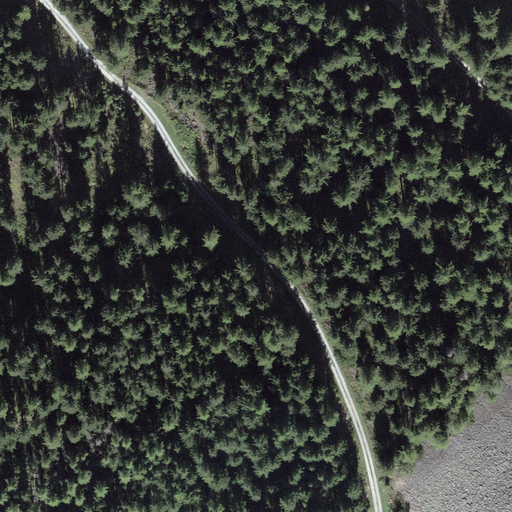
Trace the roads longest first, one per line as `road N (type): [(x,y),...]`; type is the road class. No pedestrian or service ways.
road 1 (track): [(52,0),(168,136),(256,221),(301,290),(351,403),(380,511)]
road 2 (track): [(395,0),(511,112)]
